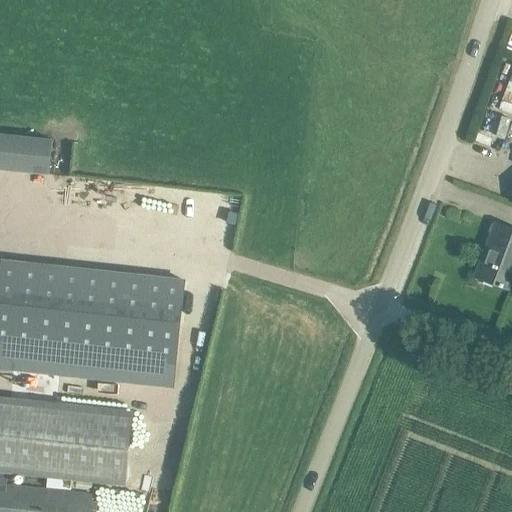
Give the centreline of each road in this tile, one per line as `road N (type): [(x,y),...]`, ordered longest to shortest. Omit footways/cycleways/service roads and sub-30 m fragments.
road 1 (unclassified): [(305,511),(385,309),(489,0)]
road 2 (track): [(511,351),(385,309)]
